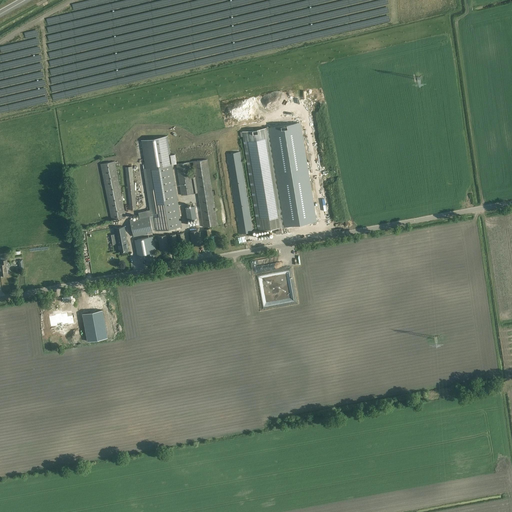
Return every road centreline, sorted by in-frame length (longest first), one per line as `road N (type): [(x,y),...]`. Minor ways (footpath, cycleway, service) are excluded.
road 1 (unclassified): [(0,298),(511,202)]
road 2 (track): [(281,427),(511,383)]
